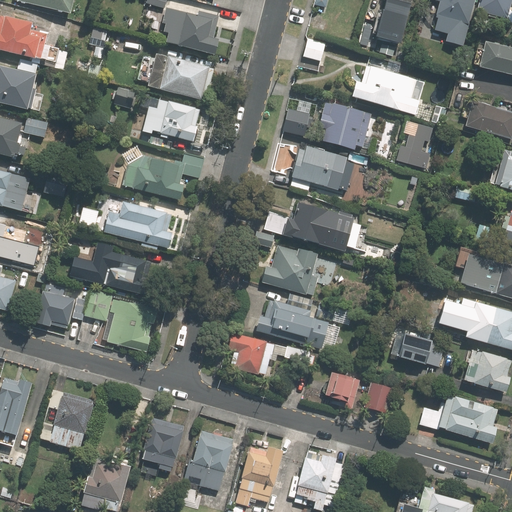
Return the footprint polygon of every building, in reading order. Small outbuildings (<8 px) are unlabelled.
[(13,0),(14,0),(68,14),(71,0),(13,0)] [(212,0),(211,5),(232,10),(234,0),(212,0)] [(385,0),(385,1),(387,1),(377,39),(403,46),(413,9),(411,9),(413,0),(385,0)] [(437,0),(438,0),(434,17),(437,18),(434,30),(446,34),(445,42),(462,46),(473,0),(437,0)] [(511,0),(478,0),(475,12),(506,20),(511,0),(511,18),(508,25),(511,28),(511,0)] [(215,35),(220,14),(199,9),(198,13),(166,5),(163,21),(166,22),(164,29),(170,30),(167,41),(216,53),(220,36),(215,35)] [(39,34),(23,30),(25,21),(0,15),(0,50),(27,57),(28,57),(33,58),(39,34)] [(324,45),(307,40),(303,58),(320,62),(324,45)] [(511,49),(481,42),(475,67),(511,76),(511,49)] [(102,48),(93,46),(91,56),(99,58),(102,48)] [(56,49),(52,65),(60,67),(64,51),(56,49)] [(201,101),(209,68),(156,55),(148,87),(201,101)] [(34,63),(16,59),(14,69),(31,73),(34,63)] [(396,75),(399,63),(387,60),(384,72),(364,66),(359,83),(351,81),(347,96),(413,115),(417,101),(409,99),(414,80),(396,75)] [(0,103),(20,109),(28,73),(0,66),(0,103)] [(130,91),(114,87),(110,103),(126,107),(130,91)] [(189,109),(189,107),(153,98),(151,108),(143,106),(137,131),(155,135),(155,133),(188,142),(196,111),(189,109)] [(433,98),(427,121),(439,124),(445,101),(433,98)] [(511,112),(468,100),(461,126),(508,139),(511,125),(511,112)] [(322,128),(319,140),(351,149),(352,145),(370,149),(379,119),(362,114),(362,112),(330,103),(330,105),(324,103),(321,113),(319,113),(316,127),(322,128)] [(288,109),(283,131),(305,136),(310,114),(288,109)] [(48,122),(27,117),(24,133),(43,138),(48,122)] [(0,155),(10,158),(11,154),(21,157),(24,145),(15,143),(20,124),(0,118),(0,155)] [(333,155),(303,146),(302,151),(296,150),(288,177),(291,178),(289,186),(307,191),(309,183),(336,190),(340,175),(328,172),(333,155)] [(494,186),(511,191),(511,152),(499,149),(490,183),(494,185),(494,186)] [(173,199),(177,184),(174,183),(178,165),(140,155),(122,166),(117,185),(173,199)] [(32,178),(0,170),(0,205),(24,211),(32,178)] [(272,173),(269,184),(287,189),(290,178),(272,173)] [(48,179),(45,191),(52,192),(54,181),(48,179)] [(455,184),(451,196),(470,202),(473,189),(455,184)] [(103,212),(98,231),(161,247),(165,233),(162,232),(167,215),(116,202),(113,214),(103,212)] [(339,215),(295,202),(290,219),(266,213),(262,230),(286,237),(287,235),(316,244),(318,234),(343,241),(351,214),(340,211),(339,215)] [(511,212),(508,211),(506,218),(502,216),(498,229),(503,231),(500,242),(511,245),(511,212)] [(490,227),(479,224),(475,242),(486,244),(490,227)] [(113,244),(97,239),(92,258),(75,254),(69,275),(100,283),(100,285),(139,295),(148,262),(111,252),(113,244)] [(296,253),(277,247),(271,269),(265,267),(260,284),(305,296),(305,294),(313,296),(318,279),(310,277),(316,256),(297,250),(296,253)] [(511,266),(466,253),(458,282),(491,292),(491,293),(511,299),(511,266)] [(0,308),(6,310),(15,280),(0,275),(0,308)] [(77,319),(83,298),(61,293),(63,288),(46,284),(35,324),(67,332),(71,318),(77,319)] [(114,296),(93,291),(86,317),(108,322),(114,296)] [(115,313),(107,342),(146,352),(157,310),(114,299),(111,312),(115,313)] [(257,316),(253,332),(319,350),(326,324),(307,318),(309,311),(268,300),(263,318),(257,316)] [(473,303),(467,301),(458,334),(464,336),(464,337),(511,350),(511,312),(473,302),(473,303)] [(316,303),(312,316),(330,322),(334,308),(316,303)] [(396,332),(390,354),(425,364),(425,363),(438,367),(444,345),(396,332)] [(273,346),(265,343),(265,342),(230,333),(226,350),(234,352),(230,368),(257,375),(257,373),(266,375),(269,361),(280,364),(282,357),(306,363),(309,353),(286,347),(285,348),(273,345),(273,346)] [(460,380),(502,392),(506,378),(504,377),(509,361),(468,350),(460,380)] [(357,380),(327,372),(321,395),(344,401),(342,407),(350,409),(357,380)] [(0,415),(20,421),(30,384),(18,380),(17,382),(2,378),(0,385),(0,415)] [(390,388),(368,383),(361,407),(384,413),(390,388)] [(93,403),(54,392),(41,441),(51,444),(80,452),(93,403)] [(491,408),(447,396),(447,398),(441,396),(436,412),(421,408),(416,424),(435,430),(436,427),(438,427),(438,430),(486,443),(490,427),(486,426),(491,408)] [(36,417),(26,414),(17,450),(27,453),(36,417)] [(169,473),(182,426),(150,418),(148,424),(147,424),(139,451),(141,451),(139,459),(159,465),(157,470),(169,473)] [(218,491),(232,441),(200,432),(198,437),(196,436),(189,461),(187,461),(181,482),(218,491)] [(267,502),(281,451),(266,447),(265,452),(249,448),(248,453),(246,452),(239,478),(241,479),(238,489),(240,489),(236,503),(248,506),(250,497),(267,502)] [(318,456),(306,452),(304,459),(301,458),(299,465),(295,464),(289,483),(294,484),(293,485),(295,485),(293,494),(295,494),(292,502),(306,506),(307,501),(312,502),(310,509),(319,511),(320,504),(331,508),(343,466),(332,463),(333,458),(319,454),(318,456)] [(114,511),(126,468),(91,458),(86,477),(85,477),(80,494),(83,495),(82,497),(100,502),(99,507),(114,511)] [(469,511),(472,502),(466,501),(465,503),(430,494),(431,490),(421,487),(415,508),(399,504),(396,511),(469,511)]
